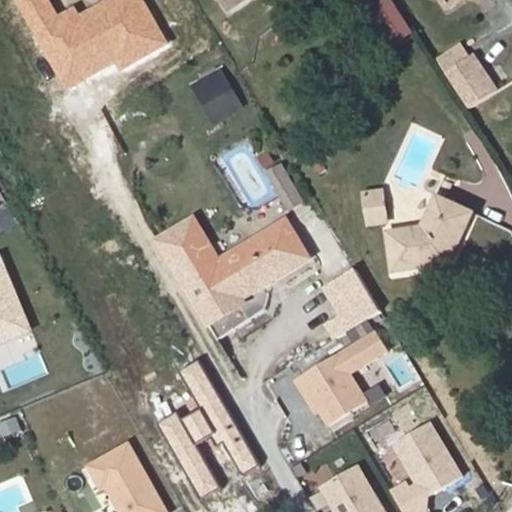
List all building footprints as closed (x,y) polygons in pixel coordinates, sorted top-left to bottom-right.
[(222,0),(230,10),(245,0),(222,0)] [(390,47),(412,33),(390,0),(373,0),(363,7),(390,47)] [(443,0),(449,8),(460,0),(443,0)] [(448,75),(471,109),(499,92),(475,57),(448,75)] [(215,73),(190,84),(208,122),(233,111),(215,73)] [(443,178),(436,194),(438,196),(443,198),(450,182),(443,178)] [(386,193),(367,194),(371,227),(388,225),(386,193)] [(443,198),(438,196),(423,227),(390,232),(395,272),(451,264),(475,212),(443,198)] [(215,265),(215,266),(237,303),(311,258),(288,221),(215,265)] [(215,265),(190,224),(160,242),(213,328),(242,310),(237,303),(215,266),(215,265)] [(131,302),(152,290),(131,255),(110,268),(131,302)] [(241,429),(211,377),(192,387),(197,396),(187,401),(204,430),(171,448),(190,481),(223,462),(213,445),(241,429)] [(17,417),(0,422),(0,436),(1,440),(22,433),(17,417)]
